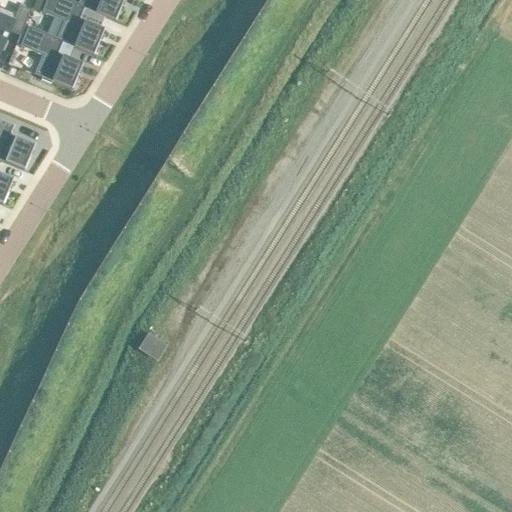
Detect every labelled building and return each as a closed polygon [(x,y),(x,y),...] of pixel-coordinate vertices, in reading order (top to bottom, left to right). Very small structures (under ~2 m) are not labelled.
[(65,0),(46,0),(41,13),(63,22),(56,39),(56,40),(62,43),(62,44),(92,56),(103,31),(79,21),(83,9),(84,9),(78,6),(78,5),(65,0)] [(80,0),(78,5),(78,6),(84,9),(83,9),(114,22),(123,0),(80,0)] [(0,8),(0,51),(8,32),(20,37),(30,11),(19,6),(15,15),(0,8)] [(28,27),(20,47),(42,57),(34,75),(41,78),(41,81),(50,85),(51,82),(71,91),(82,65),(57,55),(62,44),(62,43),(56,40),(56,39),(28,27)] [(0,120),(0,161),(23,172),(34,146),(10,136),(13,127),(0,120)] [(0,205),(2,206),(13,178),(0,172),(0,205)] [(156,361),(164,348),(148,337),(140,350),(156,361)]
